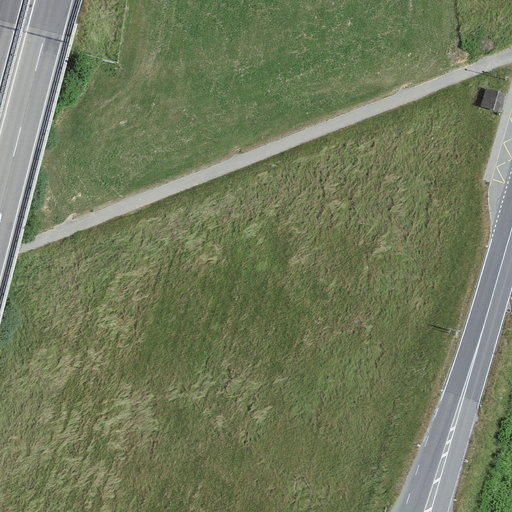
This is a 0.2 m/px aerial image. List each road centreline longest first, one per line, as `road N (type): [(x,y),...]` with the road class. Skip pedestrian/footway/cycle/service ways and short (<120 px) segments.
road 1 (track): [(511,52),(35,240),(0,241)]
road 2 (primary): [(511,219),(425,511)]
road 3 (motorway): [(0,217),(56,0)]
